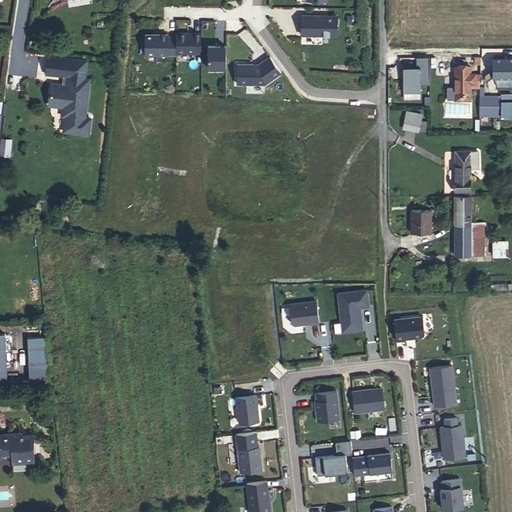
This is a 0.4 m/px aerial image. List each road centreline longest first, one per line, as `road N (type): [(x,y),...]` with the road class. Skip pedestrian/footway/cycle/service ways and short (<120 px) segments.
road 1 (residential): [(424,511),(409,392),(385,368),(292,382),(300,511)]
road 2 (residential): [(382,95),(313,91),(254,13)]
road 3 (unclassified): [(382,95),(382,239)]
